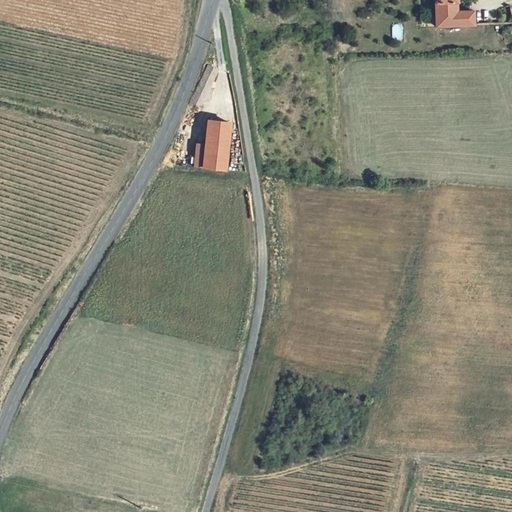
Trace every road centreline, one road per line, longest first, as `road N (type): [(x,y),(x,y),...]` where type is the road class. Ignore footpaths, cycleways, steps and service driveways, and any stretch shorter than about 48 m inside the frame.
road 1 (unclassified): [(206,511),(260,291),(262,236),(223,0)]
road 2 (tertiary): [(212,0),(169,127),(32,362),(0,434)]
